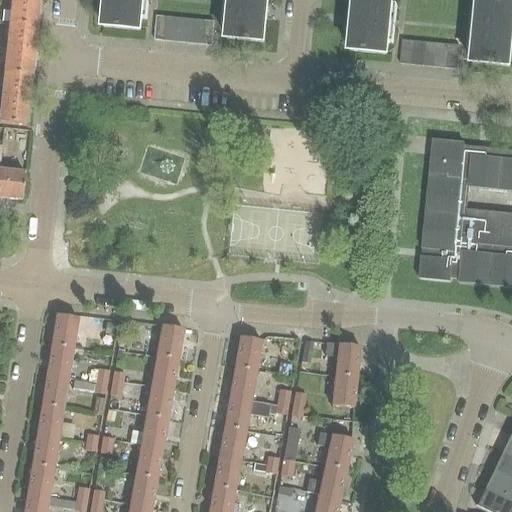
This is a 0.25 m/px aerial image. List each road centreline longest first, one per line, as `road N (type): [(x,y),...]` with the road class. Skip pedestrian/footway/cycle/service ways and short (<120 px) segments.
road 1 (residential): [(500,338),(216,306)]
road 2 (residential): [(293,80),(58,58)]
road 3 (residential): [(35,286),(58,58)]
road 4 (residential): [(0,504),(35,286)]
road 5 (residential): [(511,102),(293,80)]
road 6 (residential): [(180,511),(216,306)]
road 7 (residential): [(441,511),(500,338)]
road 8 (residential): [(216,306),(35,286)]
